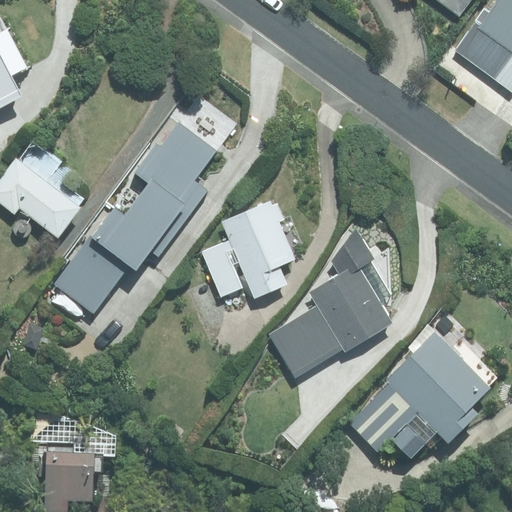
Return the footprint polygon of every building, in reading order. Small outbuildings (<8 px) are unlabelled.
[(432,0),(457,18),(469,0),(432,0)] [(511,0),(498,0),(460,55),(511,90),(511,0)] [(0,109),(19,100),(9,82),(24,74),(11,48),(0,54),(0,109)] [(236,155),(183,116),(151,160),(188,186),(183,192),(200,205),(236,155)] [(79,211),(14,159),(0,176),(0,222),(5,224),(9,214),(12,216),(17,210),(54,241),(79,211)] [(146,177),(131,193),(146,207),(161,192),(146,177)] [(242,290),(229,256),(233,254),(252,300),(284,286),(276,267),(292,261),(287,246),(291,244),(275,206),(270,208),(269,205),(220,224),(227,242),(201,253),(219,299),(242,290)] [(133,254),(99,230),(68,271),(102,296),(133,254)] [(267,336),(293,380),(341,352),(343,355),(391,326),(379,304),(382,301),(362,267),(372,261),(354,231),(330,263),(338,276),(307,294),(315,308),(267,336)] [(197,330),(192,323),(186,328),(181,322),(164,338),(183,360),(201,344),(192,334),(197,330)] [(409,409),(404,414),(423,433),(428,428),(445,446),(476,416),(469,409),(489,391),(486,388),(495,380),(460,343),(450,352),(432,334),(383,381),(409,409)] [(245,383),(237,393),(248,401),(256,392),(245,383)] [(348,424),(334,440),(345,450),(360,434),(348,424)] [(41,454),(40,511),(62,511),(63,504),(88,504),(88,474),(101,474),(101,453),(71,453),(71,445),(44,444),(44,454),(41,454)]
